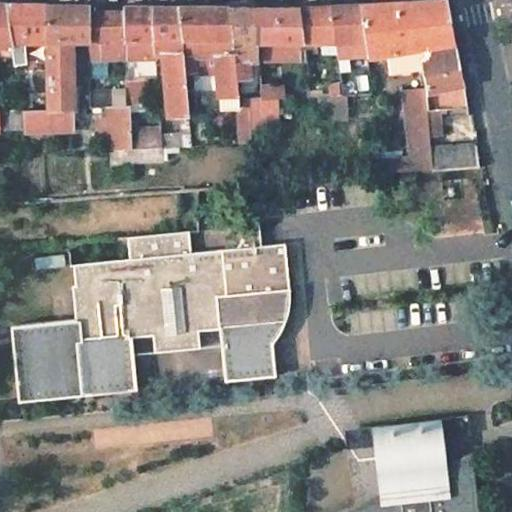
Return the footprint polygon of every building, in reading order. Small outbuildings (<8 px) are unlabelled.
[(422,0),(388,2),(362,4),(365,34),(367,52),(367,56),(387,54),(425,52),(432,51),(423,0),(422,0)] [(423,0),(432,51),(425,52),(425,56),(419,62),(420,69),(423,90),(427,111),(467,105),(448,0),(423,0)] [(0,4),(0,47),(11,47),(11,40),(9,5),(0,4)] [(347,5),(330,6),(334,40),(337,55),(367,52),(365,34),(362,4),(347,5)] [(29,5),(9,5),(11,40),(47,40),(47,6),(29,5)] [(69,6),(47,6),(47,40),(47,110),(19,111),(22,133),(74,132),(74,42),(90,42),(90,12),(90,7),(69,6)] [(138,7),(124,6),(125,11),(126,41),(127,59),(158,59),(157,55),(149,7),(138,7)] [(266,8),(253,8),(256,41),(334,40),(330,6),(312,7),(295,8),(266,8)] [(164,7),(149,7),(157,55),(164,55),(169,117),(172,117),(172,130),(190,129),(184,71),(178,7),(164,7)] [(238,98),(230,7),(196,7),(178,7),(184,71),(194,70),(194,73),(218,71),(220,109),(238,108),(240,144),(251,143),(250,97),(238,98)] [(242,7),(230,7),(238,98),(250,97),(265,96),(264,84),(261,59),(258,60),(256,41),(253,8),(242,7)] [(106,11),(90,12),(90,42),(126,41),(125,11),(106,11)] [(126,41),(90,42),(90,57),(127,59),(126,41)] [(425,52),(387,54),(389,72),(420,69),(419,62),(425,56),(425,52)] [(130,107),(132,106),(148,104),(148,80),(129,80),(130,107)] [(274,84),(264,84),(265,96),(275,95),(274,84)] [(127,89),(90,90),(90,108),(108,107),(127,107),(127,89)] [(423,90),(402,91),(404,157),(430,157),(430,149),(427,111),(423,90)] [(127,107),(108,107),(110,131),(111,152),(135,150),(133,129),(132,106),(130,107),(127,107)] [(162,128),(133,129),(135,150),(163,148),(162,128)] [(477,145),(430,149),(430,157),(431,169),(431,171),(480,168),(477,145)] [(404,157),(365,159),(367,172),(431,169),(430,157),(404,157)] [(149,336),(150,340),(151,354),(166,353),(172,342),(181,351),(198,349),(197,335),(197,331),(215,329),(217,332),(220,369),(228,368),(235,366),(242,363),(249,360),(256,356),(262,351),(270,342),(271,341),(277,333),(281,325),(285,314),(287,302),(283,243),(258,246),(257,225),(253,225),(236,248),(190,252),(189,232),(125,238),(126,258),(70,264),(71,286),(68,287),(70,321),(75,320),(77,340),(73,341),(73,349),(78,396),(133,391),(129,342),(129,338),(149,336)] [(75,320),(70,321),(6,327),(14,403),(78,396),(73,349),(73,341),(77,340),(75,320)] [(181,351),(172,342),(166,353),(181,351)] [(221,382),(272,376),(270,342),(262,351),(256,356),(249,360),(242,363),(235,366),(228,368),(220,369),(221,382)] [(374,445),(380,495),(398,486),(396,461),(407,449),(423,455),(427,473),(445,465),(439,417),(372,426),(374,445)] [(475,511),(469,454),(445,465),(427,473),(423,455),(407,449),(396,461),(398,486),(380,495),(342,511),(475,511)]
